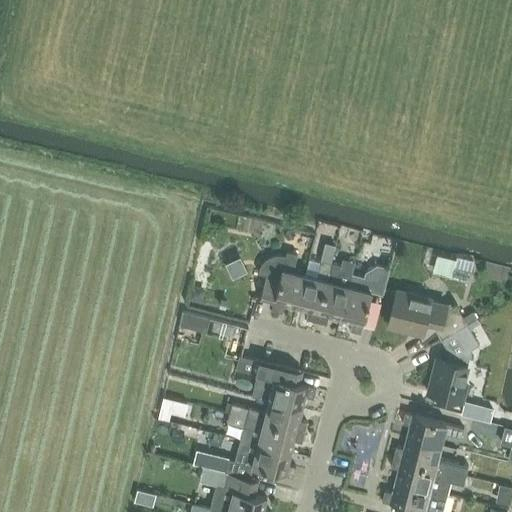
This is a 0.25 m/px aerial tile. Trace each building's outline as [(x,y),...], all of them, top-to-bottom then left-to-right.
[(324,243),(319,260),(330,263),(334,245),(324,243)] [(259,269),(258,274),(266,276),(261,300),(272,303),(270,311),(282,314),(284,307),(296,310),(305,274),(299,273),(300,269),(295,268),(298,254),(287,252),(286,256),(282,255),(279,254),(277,255),(274,255),(272,255),(270,256),(268,258),(266,259),(264,261),(263,263),(261,265),(260,267),(259,269)] [(315,277),(305,274),(296,310),(307,312),(305,319),(316,322),(330,263),(319,260),(315,277)] [(330,263),(316,322),(326,324),(328,317),(339,320),(351,273),(339,270),(340,265),(330,263)] [(351,273),(339,320),(351,323),(349,330),(361,333),(363,326),(370,300),(372,291),(383,294),(390,267),(377,264),(365,271),(364,276),(351,273)] [(193,285),(190,297),(201,300),(204,288),(193,285)] [(435,325),(443,338),(477,316),(474,311),(466,315),(457,300),(447,303),(429,299),(431,294),(399,286),(388,324),(420,333),(423,321),(435,325)] [(480,342),(473,328),(481,323),(477,316),(443,338),(450,350),(447,361),(435,358),(426,392),(463,401),(468,381),(465,380),(473,346),(480,342)] [(205,331),(205,333),(221,337),(225,321),(209,317),(205,331)] [(237,358),(234,370),(255,376),(249,398),(267,402),(304,412),(307,397),(315,399),(318,389),(299,385),(303,371),(277,365),(242,357),(238,356),(237,358)] [(301,423),(304,412),(267,402),(264,415),(231,406),(228,417),(305,436),(308,424),(301,423)] [(474,403),(471,416),(492,421),(496,408),(474,403)] [(409,424),(406,435),(440,443),(443,431),(461,436),(463,426),(443,421),(443,420),(404,410),(401,422),(409,424)] [(228,417),(225,428),(241,432),(239,442),(292,455),(295,443),(303,445),(305,436),(228,417)] [(437,454),(440,443),(406,435),(404,446),(396,444),(394,454),(466,472),(468,462),(437,454)] [(228,459),(225,471),(229,472),(251,478),(253,468),(294,478),(296,469),(290,467),(292,455),(239,442),(236,454),(234,460),(228,459)] [(207,465),(207,467),(223,471),(226,457),(210,453),(207,465)] [(398,467),(395,479),(448,492),(451,479),(463,482),(466,472),(394,454),(391,465),(398,467)] [(216,487),(211,508),(228,511),(270,511),(261,509),(264,496),(256,494),(259,480),(251,478),(229,472),(225,488),(218,486),(216,487)] [(443,511),(448,492),(395,479),(392,491),(385,489),(382,501),(425,511),(443,511)] [(228,511),(211,508),(191,503),(189,511),(228,511)]
